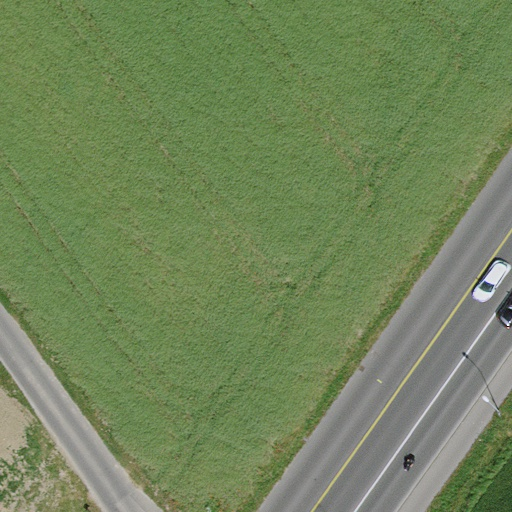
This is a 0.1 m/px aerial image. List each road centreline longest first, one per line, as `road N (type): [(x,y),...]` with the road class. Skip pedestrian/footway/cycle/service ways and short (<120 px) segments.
road 1 (primary): [(329,511),(511,255)]
road 2 (unclassified): [(0,331),(131,511)]
